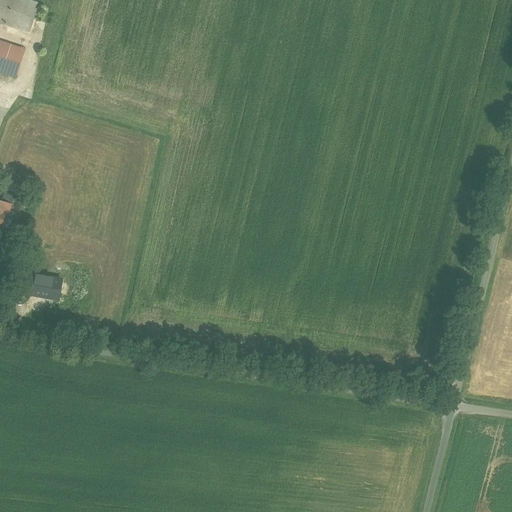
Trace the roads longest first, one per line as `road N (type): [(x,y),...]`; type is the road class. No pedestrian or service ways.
road 1 (unclassified): [(0,322),(221,373),(452,406)]
road 2 (unclassified): [(511,161),(452,406)]
